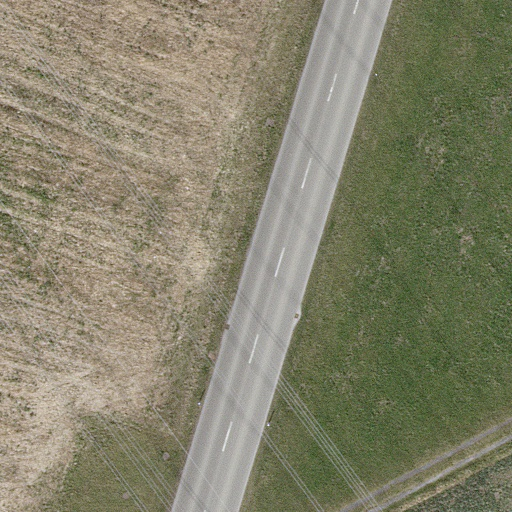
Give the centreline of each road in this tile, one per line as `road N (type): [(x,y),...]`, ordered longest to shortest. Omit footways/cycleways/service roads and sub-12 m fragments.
road 1 (tertiary): [(202,511),(357,0)]
road 2 (track): [(364,511),(511,429)]
